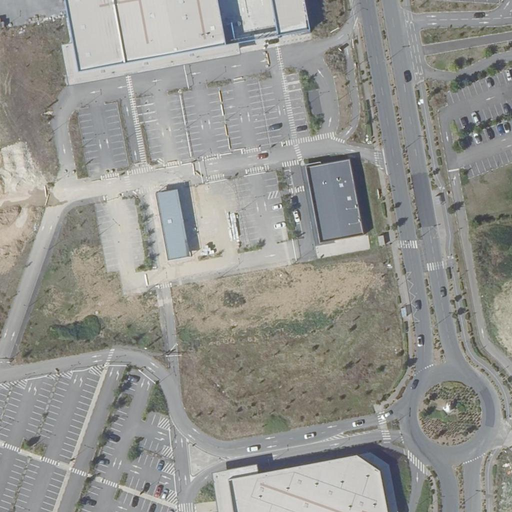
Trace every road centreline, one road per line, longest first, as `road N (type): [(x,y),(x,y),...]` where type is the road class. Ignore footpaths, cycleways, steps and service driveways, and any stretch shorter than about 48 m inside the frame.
road 1 (tertiary): [(365,0),(424,338),(417,383)]
road 2 (tertiary): [(468,372),(447,335),(388,0)]
